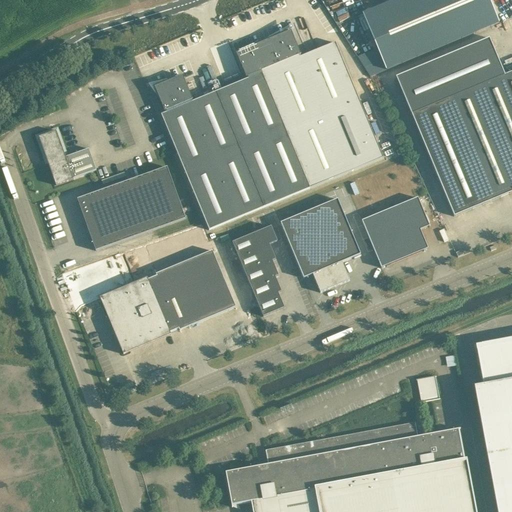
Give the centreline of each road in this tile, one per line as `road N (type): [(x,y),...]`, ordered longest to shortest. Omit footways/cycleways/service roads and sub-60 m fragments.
road 1 (unclassified): [(112,422),(511,255)]
road 2 (unclassified): [(112,422),(95,407),(2,143)]
road 3 (tertiary): [(0,91),(87,37),(198,0)]
